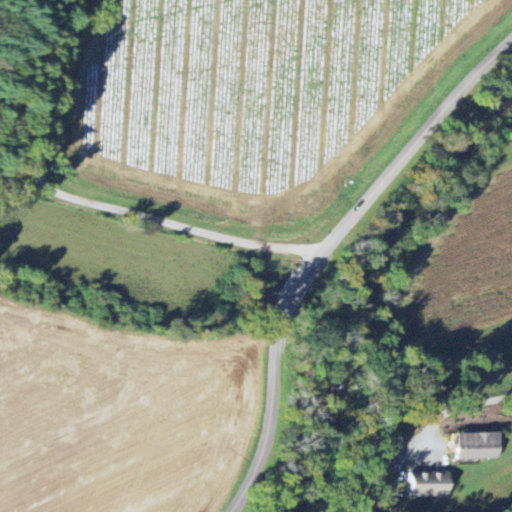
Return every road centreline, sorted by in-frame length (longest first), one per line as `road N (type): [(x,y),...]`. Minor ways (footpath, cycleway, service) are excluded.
road 1 (residential): [(315,256),(66,195),(43,182),(32,164),(32,133),(56,0)]
road 2 (residential): [(511,42),(449,103),(297,281)]
road 3 (residential): [(289,294),(260,455),(229,511)]
